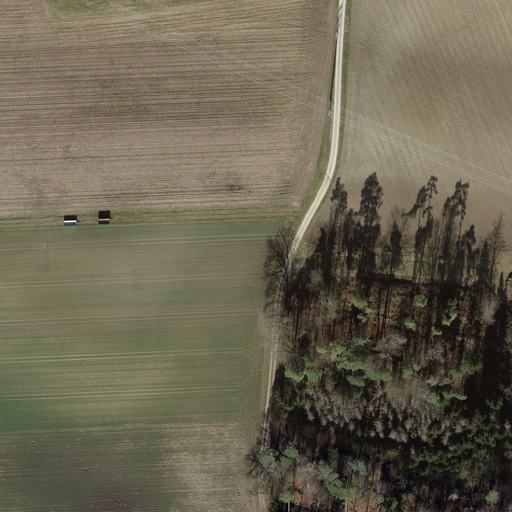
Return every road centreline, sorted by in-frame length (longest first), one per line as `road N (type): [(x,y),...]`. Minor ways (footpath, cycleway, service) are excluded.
road 1 (track): [(343,0),(330,176),(278,280),(268,511)]
road 2 (track): [(0,225),(311,212)]
road 3 (track): [(288,259),(312,273),(511,324)]
